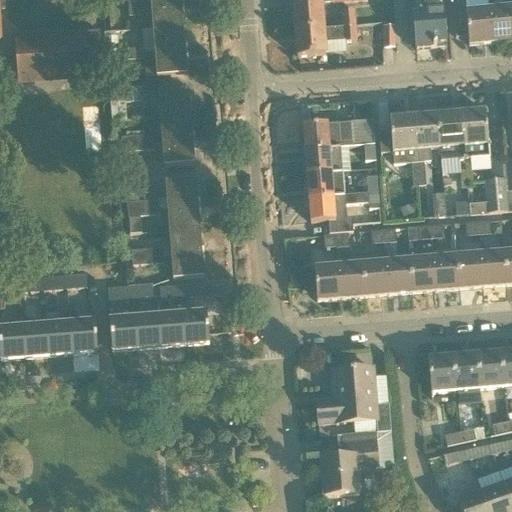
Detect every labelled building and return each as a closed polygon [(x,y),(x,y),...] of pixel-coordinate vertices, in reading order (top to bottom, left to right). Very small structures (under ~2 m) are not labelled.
[(404,0),(408,36),(414,35),(415,51),(436,49),(435,46),(445,45),(440,0),(404,0)] [(492,45),(489,12),(488,1),(482,2),(452,4),(453,19),(455,39),(467,38),(468,47),(492,45)] [(294,32),(322,30),(320,4),(292,6),(294,32)] [(511,9),(489,12),(492,45),(511,42),(511,9)] [(341,13),(342,28),(354,27),(353,12),(341,13)] [(193,14),(150,18),(152,41),(195,38),(193,14)] [(294,32),(297,59),(325,56),(324,45),(356,42),(354,27),(342,28),(322,30),(294,32)] [(395,49),(394,28),(382,28),(383,50),(395,49)] [(35,37),(15,39),(19,83),(37,82),(84,78),(103,76),(99,32),(79,34),(35,37)] [(126,35),(113,36),(114,45),(127,43),(126,35)] [(195,38),(152,41),(154,64),(197,61),(195,38)] [(127,43),(114,45),(115,53),(127,52),(127,43)] [(197,61),(154,64),(156,87),(199,83),(197,61)] [(130,80),(117,81),(118,90),(130,89),(130,80)] [(199,83),(156,87),(158,110),(200,106),(199,83)] [(130,89),(118,90),(118,99),(131,97),(130,89)] [(374,147),(373,142),(371,122),(370,103),(352,104),(353,123),(338,125),(302,127),(304,152),(340,149),(363,148),(374,147)] [(200,106),(158,110),(160,133),(202,130),(200,106)] [(132,112),(119,113),(120,121),(133,120),(132,112)] [(459,115),(463,161),(470,160),(489,159),(485,113),(459,115)] [(470,160),(463,161),(459,115),(436,117),(439,150),(440,150),(441,162),(451,161),(457,161),(458,172),(470,170),(470,160)] [(412,119),(416,164),(423,163),(429,163),(428,151),(439,150),(436,117),(412,119)] [(412,119),(389,120),(390,132),(378,133),(380,154),(391,154),(392,167),(410,165),(411,175),(424,174),(423,163),(416,164),(412,119)] [(374,147),(363,148),(364,163),(375,162),(374,147)] [(306,176),(342,173),(340,149),(304,152),(306,176)] [(204,152),(162,155),(164,179),(206,175),(204,152)] [(504,166),(503,166),(504,182),(484,183),(486,205),(468,206),(469,217),(508,214),(504,166)] [(470,170),(458,172),(459,184),(471,183),(470,170)] [(137,172),(124,173),(125,182),(138,181),(137,172)] [(342,173),(306,176),(308,200),(343,197),(342,173)] [(424,174),(411,175),(412,188),(425,187),(424,174)] [(206,175),(164,179),(165,202),(208,198),(206,175)] [(367,195),(377,195),(375,178),(365,179),(367,195)] [(139,195),(126,196),(127,205),(140,204),(139,195)] [(348,235),(352,235),(351,221),(345,222),(344,208),(368,206),(368,211),(378,210),(377,195),(367,195),(343,197),(308,200),(310,225),(328,223),(329,237),(335,236),(348,235)] [(208,198),(165,202),(167,224),(210,221),(208,198)] [(140,204),(127,205),(127,213),(140,212),(140,204)] [(467,205),(455,206),(456,218),(468,217),(467,205)] [(210,221),(167,224),(169,247),(212,244),(210,221)] [(477,225),(478,237),(490,236),(489,224),(477,225)] [(465,238),(478,237),(477,225),(465,226),(465,238)] [(442,228),(430,229),(431,241),(443,240),(442,228)] [(419,242),(431,241),(430,229),(417,230),(419,242)] [(382,233),(383,245),(396,244),(395,232),(382,233)] [(383,245),(382,233),(370,234),(371,246),(383,245)] [(335,236),(336,249),(348,248),(348,235),(335,236)] [(335,236),(329,237),(323,237),(324,250),(336,249),(335,236)] [(143,241),(130,242),(130,250),(143,249),(143,241)] [(212,244),(169,247),(171,271),(214,267),(212,244)] [(482,290),(479,256),(478,246),(455,247),(455,251),(458,292),(482,290)] [(361,266),(350,267),(349,248),(348,248),(336,249),(337,268),(340,301),(364,299),(361,266)] [(143,249),(130,250),(131,259),(144,258),(143,249)] [(431,253),(432,260),(435,293),(458,292),(455,251),(431,253)] [(505,288),(511,287),(511,253),(503,254),(505,288)] [(505,288),(503,254),(479,256),(482,290),(505,288)] [(408,262),(411,295),(435,293),(432,260),(408,262)] [(385,264),(387,297),(411,295),(408,262),(385,264)] [(108,303),(132,301),(131,288),(127,288),(125,264),(106,266),(108,303)] [(387,297),(385,264),(361,266),(364,299),(387,297)] [(337,268),(333,268),(313,270),(316,303),(340,301),(337,268)] [(66,292),(86,291),(85,277),(65,279),(66,292)] [(66,292),(65,279),(42,281),(43,294),(66,292)] [(42,281),(18,283),(19,296),(43,294),(42,281)] [(18,283),(0,284),(0,311),(4,312),(3,307),(20,306),(19,296),(18,283)] [(131,288),(132,301),(152,299),(151,286),(131,288)] [(179,288),(180,300),(204,298),(203,286),(179,288)] [(180,300),(179,288),(159,290),(160,302),(180,300)] [(181,316),(184,347),(208,345),(206,314),(181,316)] [(157,318),(160,349),(184,347),(181,316),(157,318)] [(133,320),(136,351),(160,349),(157,318),(133,320)] [(111,353),(136,351),(133,320),(109,322),(111,353)] [(0,362),(24,361),(22,330),(21,321),(7,322),(8,331),(0,331),(0,362)] [(94,324),(69,326),(72,357),(96,355),(94,324)] [(45,328),(48,359),(72,357),(69,326),(45,328)] [(48,359),(45,328),(22,330),(24,361),(48,359)] [(360,369),(378,366),(375,353),(358,356),(360,369)] [(511,353),(499,355),(502,388),(511,387),(511,353)] [(476,357),(479,390),(502,388),(499,355),(476,357)] [(452,359),(455,393),(479,390),(476,357),(452,359)] [(430,395),(455,393),(452,359),(427,361),(430,395)] [(389,434),(388,407),(375,408),(372,370),(331,373),(333,402),(316,404),(318,426),(335,425),(335,426),(376,422),(377,435),(389,434)] [(508,435),(506,424),(492,427),(494,438),(508,435)] [(458,435),(457,429),(444,431),(445,437),(444,438),(447,448),(460,446),(458,435)] [(458,435),(460,446),(475,442),(473,432),(458,435)] [(394,470),(389,434),(377,435),(377,436),(343,438),(343,445),(345,460),(320,463),(324,499),(357,495),(355,473),(377,471),(394,470)] [(511,452),(511,442),(489,448),(491,457),(511,452)] [(491,457),(489,448),(466,452),(468,462),(491,457)] [(468,462),(466,452),(443,457),(445,467),(468,462)] [(511,511),(511,483),(502,487),(511,511)] [(511,511),(502,487),(480,495),(485,511),(511,511)] [(485,511),(480,495),(475,496),(456,503),(459,511),(485,511)]
